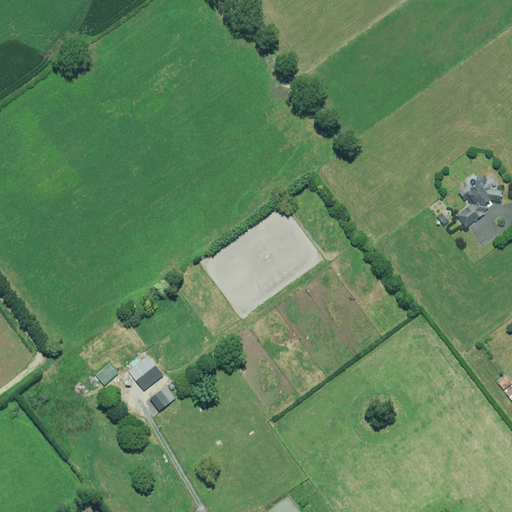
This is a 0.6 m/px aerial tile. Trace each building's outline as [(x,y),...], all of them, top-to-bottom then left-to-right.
[(470,196),(469,203),(468,206),(456,215),(466,229),(475,222),(476,223),(487,213),(479,204),(479,200),(482,206),(492,201),(491,199),(502,200),(503,190),(493,188),(493,186),(487,185),(488,177),(478,176),(476,186),(474,186),(472,183),(459,192),(464,200),(470,196)] [(450,223),(443,213),(439,217),(445,226),(450,223)] [(120,363),(115,368),(120,373),(124,368),(120,363)] [(151,365),(139,364),(138,372),(150,373),(151,365)] [(119,375),(110,365),(97,376),(105,386),(119,375)] [(511,384),(511,380),(507,374),(497,381),(504,390),(511,384)] [(126,377),(126,381),(127,381),(126,385),(149,388),(150,380),(126,377)] [(176,399),(166,387),(151,399),(161,411),(176,399)]
